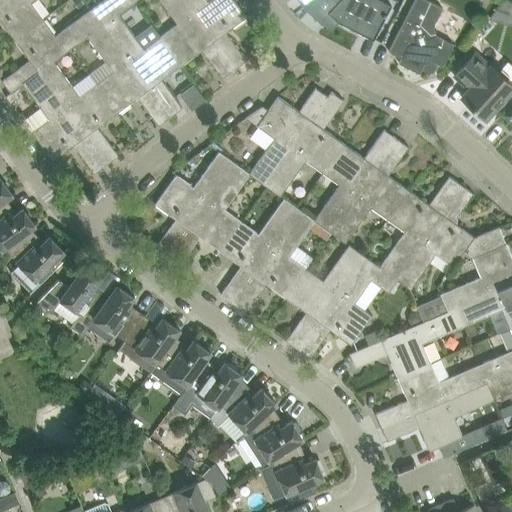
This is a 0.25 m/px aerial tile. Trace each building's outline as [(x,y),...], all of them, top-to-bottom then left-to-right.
[(0,0),(0,20),(15,40),(44,18),(32,2),(34,0),(0,0)] [(82,0),(75,0),(73,1),(78,8),(85,3),(82,0)] [(103,0),(91,9),(103,25),(119,14),(137,0),(103,0)] [(161,36),(182,65),(202,51),(223,78),(235,69),(184,0),(159,0),(177,24),(161,36)] [(184,0),(235,69),(247,60),(226,32),(247,17),(234,0),(209,0),(208,1),(207,0),(184,0)] [(298,0),(305,9),(306,10),(314,0),(298,0)] [(314,0),(306,10),(321,23),(330,14),(339,22),(374,40),(383,22),(392,6),(379,0),(314,0)] [(427,0),(415,0),(398,33),(389,51),(401,58),(399,62),(419,73),(422,69),(430,73),(434,71),(438,63),(443,66),(454,44),(436,35),(434,26),(443,8),(427,0)] [(511,10),(502,8),(500,16),(511,18),(511,10)] [(15,40),(29,60),(39,73),(54,61),(87,37),(103,25),(91,9),(56,35),(44,18),(15,40)] [(119,14),(103,25),(171,117),(183,108),(162,80),(182,65),(161,36),(144,48),(119,14)] [(103,25),(87,37),(113,71),(96,83),(118,113),(138,98),(159,126),(171,117),(103,25)] [(475,52),(468,60),(454,75),(470,89),(462,98),(486,119),(511,90),(511,83),(491,65),(490,66),(475,52)] [(16,89),(23,84),(39,73),(29,60),(2,81),(11,93),(16,89)] [(54,61),(39,73),(107,164),(118,155),(98,128),(118,113),(96,83),(80,96),(54,61)] [(39,73),(23,84),(49,119),(32,131),(54,161),(74,145),(94,173),(107,164),(39,73)] [(250,175),(267,187),(328,96),(316,88),(299,111),(278,96),(268,111),(262,107),(246,118),(275,138),(250,173),(250,175)] [(21,95),(16,89),(11,93),(6,96),(11,103),(21,95)] [(323,172),(344,143),(324,128),(344,100),(331,91),(328,96),(267,187),(281,197),(306,161),(323,172)] [(511,102),(502,114),(511,123),(511,102)] [(340,184),(315,220),(314,221),(331,233),(397,138),(385,129),(364,157),(344,143),(323,172),(340,184)] [(388,219),(409,189),(389,175),(409,147),(397,138),(331,233),(345,243),(371,207),(388,219)] [(156,247),(168,256),(235,162),(219,151),(194,187),(176,175),(155,204),(176,219),(156,247)] [(225,209),(250,175),(250,173),(235,162),(168,256),(180,265),(200,236),(221,251),(242,222),(225,209)] [(380,266),(395,278),(462,185),(450,176),(430,204),(409,189),(388,219),(405,231),(380,266)] [(0,203),(13,194),(0,177),(0,203)] [(465,251),(468,246),(474,237),(454,222),(474,193),(462,185),(395,278),(398,280),(411,289),(436,254),(453,266),(465,251)] [(0,203),(0,245),(3,249),(27,231),(36,225),(23,208),(17,213),(14,216),(3,202),(13,195),(13,194),(0,203)] [(221,294),(233,302),(298,207),(284,198),(259,234),(242,222),(221,251),(241,266),(221,294)] [(315,220),(298,207),(233,302),(245,311),(266,283),(286,298),(307,268),(289,256),(314,221),(315,220)] [(472,256),(481,276),(441,294),(441,295),(448,310),(511,282),(511,256),(498,226),(474,237),(468,246),(465,251),(472,256)] [(27,231),(3,249),(3,250),(5,249),(20,264),(12,272),(31,293),(54,270),(67,258),(63,253),(65,252),(50,236),(44,241),(44,242),(41,245),(29,233),(28,231),(27,231)] [(286,340),(298,349),(363,254),(349,244),(324,280),(307,268),(286,298),(306,312),(286,340)] [(298,349),(310,358),(331,330),(351,344),(372,315),(355,303),(372,280),(389,292),(398,280),(395,278),(380,266),(363,254),(298,349)] [(59,280),(37,302),(38,303),(52,312),(54,309),(74,323),(71,326),(75,329),(82,334),(88,327),(108,299),(108,298),(97,291),(95,288),(97,285),(102,278),(84,266),(69,287),(61,281),(59,280)] [(511,282),(448,310),(456,329),(457,329),(489,315),(498,334),(511,328),(511,327),(511,282)] [(115,334),(125,341),(142,317),(130,309),(128,306),(130,304),(135,297),(118,285),(108,298),(108,299),(88,327),(109,342),(115,334)] [(441,295),(418,306),(419,308),(424,321),(438,314),(448,310),(441,295)] [(410,312),(408,319),(411,326),(423,321),(424,321),(419,308),(418,309),(417,309),(410,312)] [(387,354),(398,377),(431,362),(423,343),(456,329),(448,310),(438,314),(424,321),(423,321),(411,326),(382,340),(370,345),(350,354),(356,368),(387,354)] [(151,371),(156,363),(175,336),(180,329),(163,317),(158,324),(156,327),(153,325),(142,317),(125,341),(119,349),(151,371)] [(511,349),(479,364),(487,382),(511,370),(511,327),(511,328),(511,330),(511,349)] [(377,329),(365,335),(370,345),(382,340),(377,329)] [(156,363),(151,371),(170,385),(181,393),(182,393),(187,385),(203,362),(204,362),(211,352),(194,340),(189,347),(187,349),(182,346),(173,340),(156,363)] [(376,414),(382,427),(487,382),(479,364),(450,377),(442,358),(431,362),(398,377),(408,399),(376,414)] [(181,393),(173,405),(185,414),(192,403),(212,417),(219,408),(218,407),(237,380),(238,381),(243,375),(242,374),(225,362),(220,369),(218,372),(204,362),(203,362),(187,385),(182,393),(181,393)] [(511,370),(487,382),(495,400),(511,391),(511,370)] [(219,408),(212,417),(219,425),(230,414),(247,431),(252,426),(270,409),(277,403),(276,403),(262,388),(255,394),(253,396),(238,381),(237,380),(218,407),(219,408)] [(487,382),(382,427),(388,441),(419,427),(430,451),(463,436),(455,418),(495,400),(487,382)] [(95,383),(89,392),(101,401),(107,392),(95,383)] [(511,404),(500,410),(507,426),(511,423),(511,404)] [(124,409),(119,416),(126,421),(132,414),(124,409)] [(244,435),(238,440),(239,440),(257,469),(263,465),(269,461),(269,460),(271,459),(295,443),(296,444),(304,439),(303,437),(292,420),(285,425),(282,427),(280,424),(270,409),(252,426),(247,431),(244,434),(244,435)] [(235,442),(247,431),(230,414),(219,425),(235,442)] [(156,430),(150,439),(157,444),(164,435),(156,430)] [(135,443),(116,451),(120,461),(124,469),(143,461),(135,443)] [(295,443),(271,459),(272,460),(273,464),(287,494),(289,493),(293,502),(317,491),(313,482),(324,477),(315,458),(308,461),(305,463),(303,460),(296,444),(295,443)] [(116,451),(105,456),(109,466),(120,461),(116,451)] [(185,454),(181,460),(191,468),(196,462),(185,454)] [(204,471),(213,485),(224,478),(214,464),(204,471)] [(287,494),(273,464),(260,469),(274,500),(287,494)] [(41,480),(37,469),(22,475),(27,487),(41,480)] [(224,478),(213,485),(219,494),(230,487),(224,478)] [(42,481),(31,486),(36,497),(43,494),(45,488),(42,481)] [(197,482),(162,497),(167,511),(209,511),(205,501),(216,496),(210,481),(199,486),(197,482)] [(15,492),(0,498),(0,510),(20,502),(15,492)] [(167,511),(162,497),(127,511),(167,511)] [(454,498),(441,503),(444,511),(476,511),(474,505),(459,511),(454,498)] [(104,503),(84,511),(126,511),(125,509),(117,511),(110,511),(107,503),(104,503)] [(429,511),(444,511),(441,503),(428,509),(429,511)]
